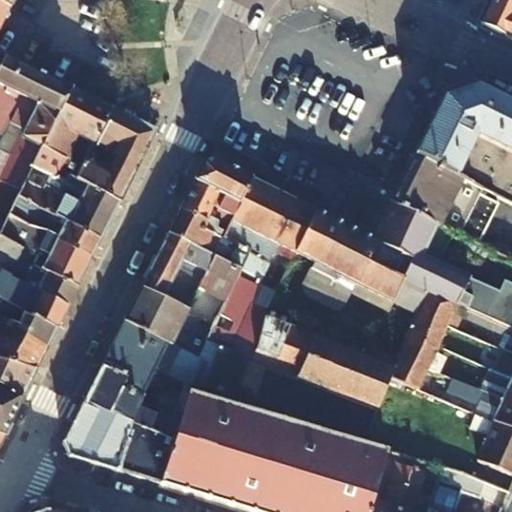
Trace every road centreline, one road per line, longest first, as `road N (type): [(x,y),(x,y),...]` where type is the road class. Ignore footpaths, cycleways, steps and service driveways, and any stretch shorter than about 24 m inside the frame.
road 1 (residential): [(183,138),(14,471)]
road 2 (residential): [(183,138),(251,0)]
road 3 (residential): [(144,511),(14,471)]
